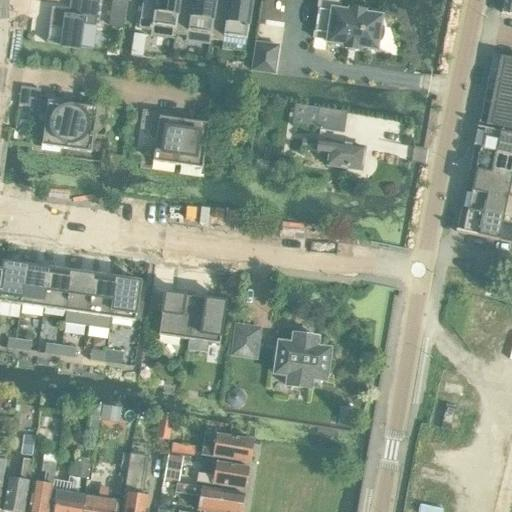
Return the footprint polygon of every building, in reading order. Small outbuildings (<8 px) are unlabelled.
[(51,8),(46,44),(80,49),(83,26),(95,28),(99,2),(82,0),(75,0),(74,11),(51,8)] [(177,17),(179,0),(155,0),(155,3),(143,1),(138,29),(151,31),(150,36),(174,40),(174,35),(177,17)] [(213,22),(216,0),(191,0),(189,19),(177,17),(174,35),(186,37),(185,42),(209,45),(210,40),(213,22)] [(246,46),(252,1),(248,0),(228,0),(225,24),(213,22),(210,40),(246,46)] [(377,42),(380,42),(380,41),(381,39),(382,38),(382,36),(382,34),(382,33),(382,31),(382,29),(382,28),(379,27),(380,18),(363,15),(364,13),(348,11),(348,13),(338,11),(339,1),(330,0),(318,0),(312,39),(326,41),(326,44),(343,46),(342,48),(358,51),(358,49),(375,51),(377,42)] [(511,0),(503,0),(500,14),(501,15),(511,16),(511,0)] [(113,1),(109,27),(122,29),(123,29),(127,3),(126,2),(113,1)] [(132,54),(131,55),(142,57),(142,55),(145,36),(135,35),(134,35),(132,54)] [(254,42),(251,72),(275,75),(279,46),(254,42)] [(511,61),(491,57),(487,80),(511,85),(511,61)] [(511,85),(487,80),(482,102),(511,108),(511,85)] [(43,126),(40,147),(65,150),(72,106),(61,104),(61,99),(39,96),(36,116),(37,120),(39,124),(43,126)] [(511,132),(511,108),(482,102),(477,125),(511,132)] [(72,106),(65,150),(90,154),(93,133),(97,132),(101,130),(103,125),(106,106),(83,103),(82,107),(72,106)] [(295,106),(292,126),(344,134),(347,114),(295,106)] [(155,142),(152,163),(176,166),(183,122),(172,120),(173,116),(150,112),(147,132),(148,136),(151,140),(155,142)] [(183,122),(176,166),(201,170),(204,149),(209,148),(214,146),(217,142),(220,122),(195,119),(194,123),(183,122)] [(511,136),(476,129),(472,150),(511,158),(511,136)] [(364,158),(363,154),(362,150),(301,140),(299,150),(329,154),(327,167),(359,172),(361,163),(364,158)] [(511,158),(472,150),(468,172),(472,173),(471,179),(476,180),(511,187),(511,158)] [(465,190),(460,212),(504,221),(508,199),(465,190)] [(460,212),(456,234),(511,245),(511,229),(503,227),(504,221),(460,212)] [(3,264),(0,283),(0,303),(20,306),(25,268),(3,264)] [(25,268),(20,306),(42,310),(48,271),(25,268)] [(48,271),(42,310),(65,313),(70,274),(48,271)] [(66,313),(64,324),(86,327),(93,277),(70,274),(65,313),(66,313)] [(93,277),(86,327),(108,331),(116,280),(93,277)] [(116,280),(108,331),(109,331),(111,319),(134,323),(134,321),(139,322),(139,323),(140,323),(146,284),(145,284),(116,280)] [(187,341),(186,351),(187,351),(194,300),(163,295),(157,337),(187,341)] [(194,300),(187,351),(206,354),(207,344),(218,346),(224,304),(194,300)] [(254,359),(257,331),(236,328),(232,356),(254,359)] [(316,349),(317,339),(292,336),(291,346),(277,344),(273,376),(286,378),(285,388),(310,391),(311,381),(324,383),(329,351),(316,349)] [(511,347),(448,336),(416,508),(438,511),(490,511),(511,392),(511,347)] [(8,340),(7,349),(13,350),(15,341),(8,340)] [(15,341),(13,350),(30,353),(31,343),(15,341)] [(45,345),(44,355),(59,357),(61,347),(45,345)] [(61,347),(59,357),(75,359),(76,349),(61,347)] [(90,351),(89,361),(104,363),(106,354),(90,351)] [(106,354),(104,363),(121,366),(123,353),(106,351),(106,354)] [(227,395),(226,403),(230,409),(237,409),(244,404),(245,397),(241,392),(234,390),(227,395)] [(91,413),(89,429),(98,429),(99,405),(85,404),(84,413),(91,413)] [(104,406),(103,418),(119,421),(121,409),(104,406)] [(160,413),(156,438),(169,440),(173,415),(160,413)] [(201,448),(200,456),(249,463),(253,441),(249,440),(215,435),(213,449),(202,448),(201,448)] [(0,439),(0,447),(7,448),(8,441),(0,439)] [(83,441),(82,450),(91,451),(93,442),(83,441)] [(26,442),(23,460),(32,461),(35,443),(26,442)] [(170,454),(193,457),(195,447),(172,444),(170,454)] [(123,455),(120,472),(127,474),(130,456),(123,455)] [(131,456),(122,511),(147,511),(149,498),(134,496),(135,491),(142,492),(147,458),(131,456)] [(75,458),(72,478),(87,480),(89,461),(75,458)] [(7,479),(2,511),(24,511),(32,462),(23,460),(20,481),(7,479)] [(166,481),(178,483),(182,462),(170,460),(166,481)] [(196,482),(244,490),(248,467),(215,462),(213,476),(197,474),(196,482)] [(33,483),(28,511),(48,511),(56,465),(42,463),(41,472),(45,472),(43,485),(33,483)] [(114,494),(122,495),(125,474),(118,473),(114,494)] [(56,493),(52,511),(79,511),(82,497),(76,496),(79,479),(68,478),(66,494),(56,493)] [(197,511),(204,511),(240,511),(244,495),(176,484),(174,493),(199,497),(197,511)] [(82,497),(79,511),(117,511),(119,503),(106,501),(108,489),(100,488),(98,499),(82,497)] [(161,498),(160,509),(171,511),(172,504),(169,500),(161,498)]
